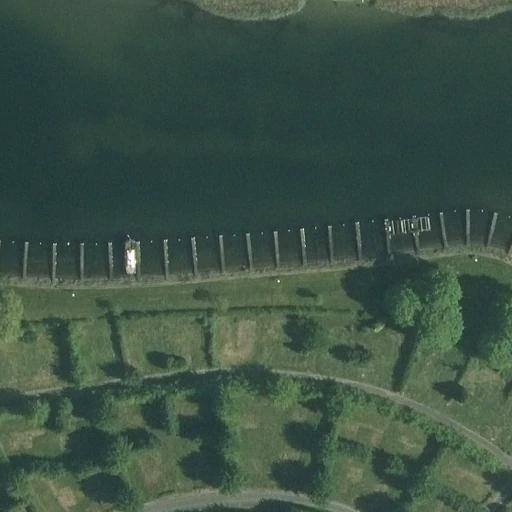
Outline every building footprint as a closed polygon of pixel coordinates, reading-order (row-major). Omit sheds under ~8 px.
[(225,338),(224,356),(250,357),(252,309),(235,309),(234,338),(225,338)] [(281,310),(279,342),(270,342),(269,355),(292,356),(294,311),(281,310)] [(332,316),(330,336),(312,335),(311,351),(326,352),(325,366),(342,367),(346,317),(332,316)] [(139,323),(124,326),(126,339),(131,338),(134,353),(143,351),(139,323)] [(380,323),(365,372),(389,379),(404,330),(380,323)] [(88,326),(76,327),(80,357),(116,352),(115,338),(90,341),(88,326)] [(13,369),(28,369),(27,329),(12,330),(13,369)] [(160,331),(163,348),(175,346),(172,329),(160,331)] [(445,390),(461,357),(433,343),(417,376),(445,390)] [(484,392),(462,385),(455,406),(488,416),(500,380),(489,376),(484,392)] [(258,405),(258,381),(228,381),(229,406),(258,405)] [(307,385),(304,416),(326,418),(328,387),(307,385)] [(155,389),(118,395),(120,409),(158,403),(155,389)] [(345,395),(336,422),(349,427),(354,413),(380,422),(385,409),(345,395)] [(35,403),(0,408),(0,425),(38,419),(35,403)] [(93,405),(71,412),(79,441),(102,434),(93,405)] [(431,442),(435,433),(403,419),(399,428),(431,442)] [(0,436),(1,443),(32,441),(30,425),(0,427),(0,436)] [(209,473),(220,473),(219,435),(208,435),(209,473)] [(299,436),(292,467),(311,471),(318,441),(299,436)] [(450,451),(487,477),(495,466),(459,440),(450,451)] [(104,492),(116,489),(108,453),(95,456),(104,492)] [(152,484),(168,479),(163,461),(147,466),(152,484)] [(392,503),(409,473),(396,465),(379,496),(392,503)] [(411,511),(429,511),(439,483),(424,478),(411,511)] [(24,511),(19,502),(0,511),(24,511)]
